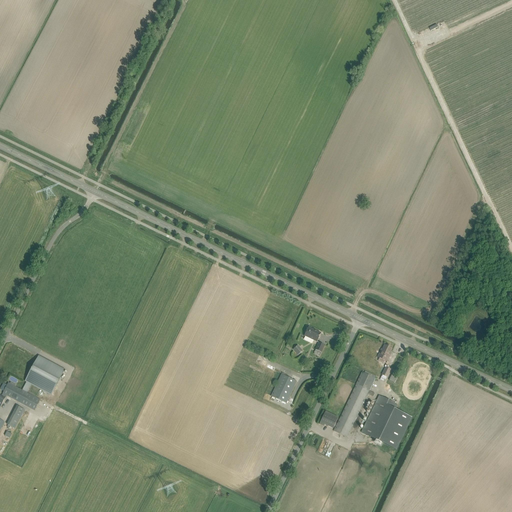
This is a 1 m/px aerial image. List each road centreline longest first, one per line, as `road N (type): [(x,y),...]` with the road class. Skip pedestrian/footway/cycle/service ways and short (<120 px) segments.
road 1 (tertiary): [(360,319),(95,192)]
road 2 (unclassified): [(268,511),(360,319)]
road 3 (unclassified): [(0,346),(51,243),(95,192)]
road 4 (tertiary): [(511,389),(360,319)]
road 5 (track): [(455,362),(385,511)]
